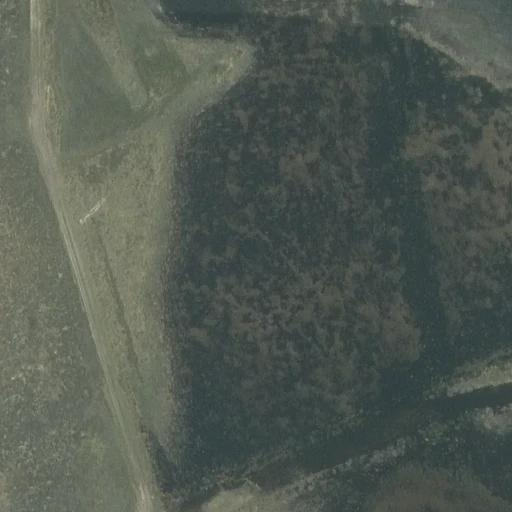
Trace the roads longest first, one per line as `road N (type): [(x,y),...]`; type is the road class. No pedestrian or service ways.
road 1 (track): [(36,0),(40,113),(145,511)]
road 2 (track): [(511,391),(406,422),(193,511)]
